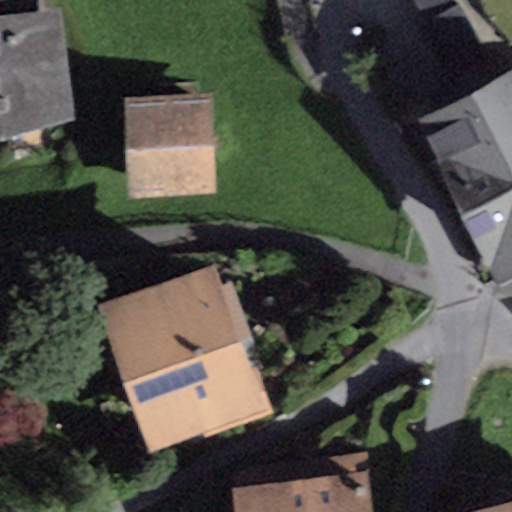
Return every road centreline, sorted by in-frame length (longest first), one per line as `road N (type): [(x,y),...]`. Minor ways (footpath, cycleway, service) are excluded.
road 1 (residential): [(490,299),(328,252),(236,237),(0,254)]
road 2 (residential): [(326,0),(351,81),(490,299)]
road 3 (residential): [(490,299),(428,511)]
